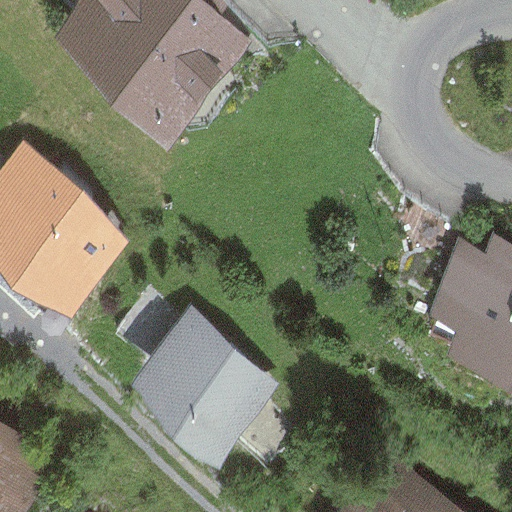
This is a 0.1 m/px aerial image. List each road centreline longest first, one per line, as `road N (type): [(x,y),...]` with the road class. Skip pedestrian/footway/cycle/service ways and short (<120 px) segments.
road 1 (unknown): [(266,511),(83,327),(0,264)]
road 2 (unclassified): [(419,59),(511,168)]
